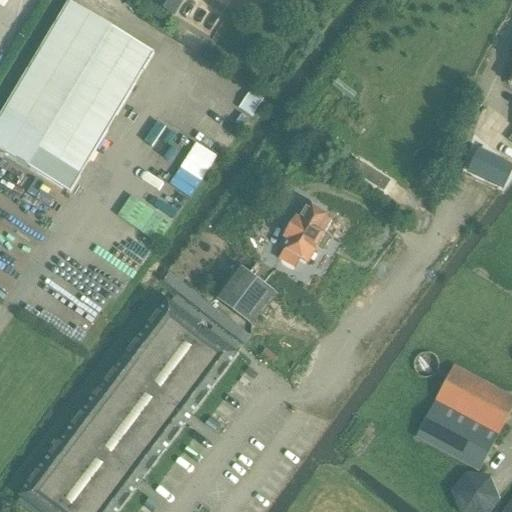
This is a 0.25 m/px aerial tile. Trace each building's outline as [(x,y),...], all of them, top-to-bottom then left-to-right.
[(155,0),(153,4),(174,16),(183,0),(155,0)] [(0,116),(0,152),(70,194),(154,54),(68,3),(0,116)] [(253,92),(241,109),(253,117),(264,100),(253,92)] [(511,168),(482,153),(471,174),(506,193),(511,181),(511,168)] [(325,218),(326,217),(305,205),(280,247),(281,248),(277,254),(296,265),(300,259),(307,263),(323,236),(323,235),(331,222),(325,218)] [(274,295),(237,268),(215,298),(252,325),(274,295)] [(168,275),(162,283),(244,346),(250,338),(168,275)] [(17,495),(39,511),(117,511),(238,354),(166,299),(17,495)] [(511,398),(453,367),(415,438),(478,472),(511,409),(511,398)] [(511,511),(511,501),(503,511),(511,511)]
